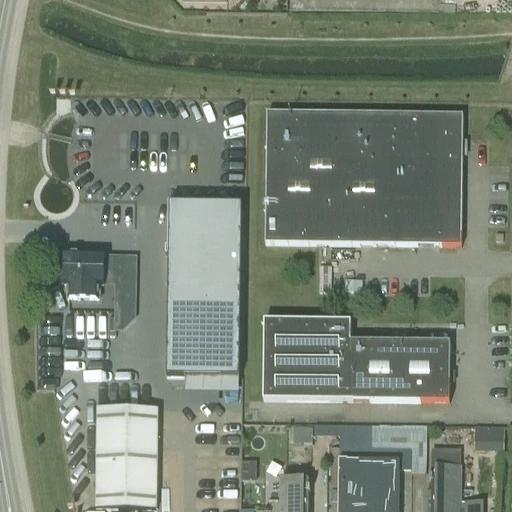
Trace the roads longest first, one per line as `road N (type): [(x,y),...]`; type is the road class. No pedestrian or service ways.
road 1 (unknown): [(147,369),(98,373),(71,385),(65,406),(75,511)]
road 2 (unknown): [(473,263),(469,414),(511,411)]
road 3 (unknown): [(0,235),(146,233)]
road 4 (unknown): [(146,233),(147,369)]
road 5 (unknown): [(175,511),(175,417),(160,395)]
